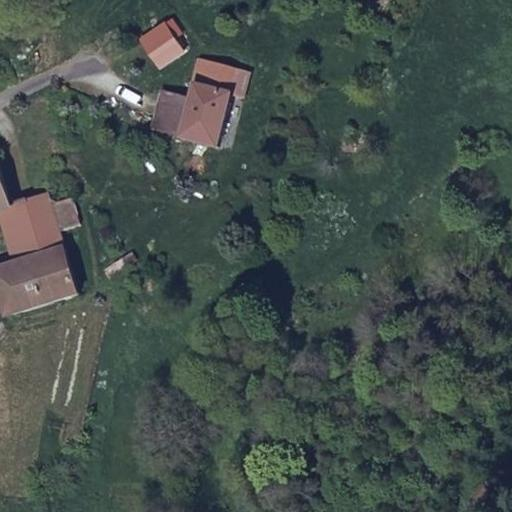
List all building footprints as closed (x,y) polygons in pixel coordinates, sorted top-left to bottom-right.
[(173,94),(161,132),(221,156),(228,157),(243,104),(234,100),(241,73),(207,64),(199,91),(207,95),(204,105),(173,94)] [(234,100),(243,104),(248,106),(254,78),(241,73),(234,100)] [(0,215),(15,210),(27,206),(9,154),(0,157),(0,215)] [(0,274),(11,316),(90,293),(75,236),(68,207),(64,195),(27,206),(15,210),(30,258),(0,269),(0,274)] [(85,202),(68,207),(75,236),(94,228),(85,202)] [(132,255),(105,267),(110,277),(137,265),(132,255)]
